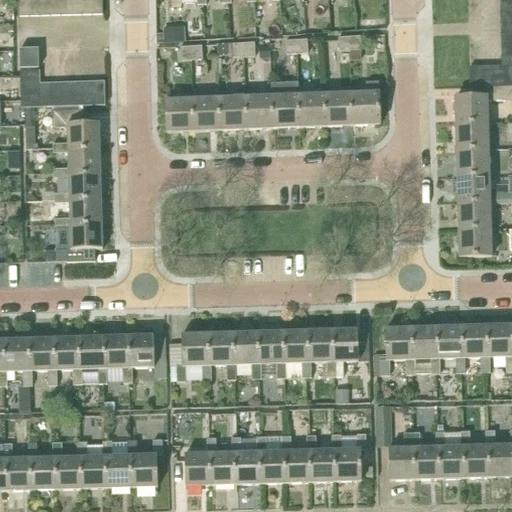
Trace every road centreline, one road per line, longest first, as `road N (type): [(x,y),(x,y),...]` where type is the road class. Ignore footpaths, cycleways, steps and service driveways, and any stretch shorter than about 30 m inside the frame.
road 1 (residential): [(139,172),(408,165)]
road 2 (residential): [(143,297),(411,290)]
road 3 (residential): [(139,172),(135,0)]
road 4 (residential): [(408,165),(402,0)]
road 5 (residential): [(0,301),(143,297)]
road 6 (residential): [(143,297),(139,172)]
road 7 (residential): [(411,290),(408,165)]
